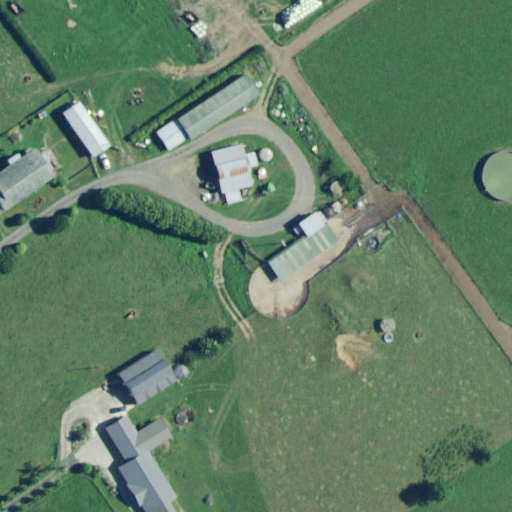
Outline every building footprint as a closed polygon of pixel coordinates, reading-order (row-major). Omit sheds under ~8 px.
[(156,132),(169,150),(187,138),(189,141),(258,95),(244,74),(175,120),(156,132)] [(109,146),(79,102),(62,113),(92,157),(109,146)] [(247,168),(257,165),(254,153),(243,156),(240,144),(210,152),(213,164),(217,180),(221,193),(225,192),(228,203),(242,199),(239,189),(251,186),(247,168)] [(53,178),(34,150),(20,159),(17,153),(6,161),(9,166),(0,172),(0,195),(1,197),(0,197),(0,206),(3,211),(53,178)] [(336,178),(334,178),(333,178),(332,179),(330,179),(329,180),(329,182),(328,183),(327,184),(327,186),(327,187),(328,189),(328,190),(329,191),(330,192),(331,193),(332,194),(334,194),(335,194),(337,194),(338,194),(339,193),(341,193),(342,192),(343,190),(343,189),(344,188),(344,186),(344,185),(343,184),(343,182),(342,181),(341,180),(340,179),(339,178),(337,178),(336,178)] [(326,224),(317,210),(297,224),(305,236),(267,262),(280,282),(338,241),(326,224)] [(176,380),(156,349),(117,374),(137,405),(176,380)] [(127,463),(117,469),(126,483),(124,484),(139,508),(141,506),(145,511),(173,511),(167,503),(176,497),(147,452),(172,436),(160,418),(137,433),(125,415),(104,428),(127,463)]
